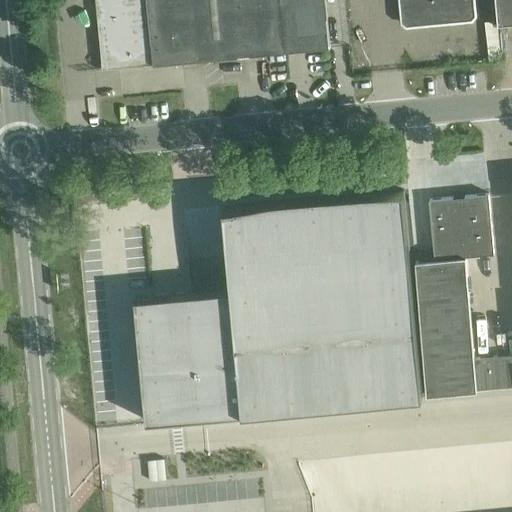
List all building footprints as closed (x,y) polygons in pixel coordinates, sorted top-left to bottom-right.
[(330,46),(329,27),(326,0),(96,0),(103,68),(330,46)] [(400,0),(402,21),(407,25),(472,18),(476,14),(474,0),(400,0)] [(511,0),(497,0),(499,21),(511,19),(511,0)] [(231,293),(135,303),(147,422),(424,395),(403,189),(222,207),(231,293)] [(416,259),(417,279),(427,394),(511,386),(511,353),(475,357),(466,255),(495,252),(489,193),(430,198),(435,258),(416,259)] [(63,227),(64,235),(64,237),(75,235),(74,225),(63,227)]
